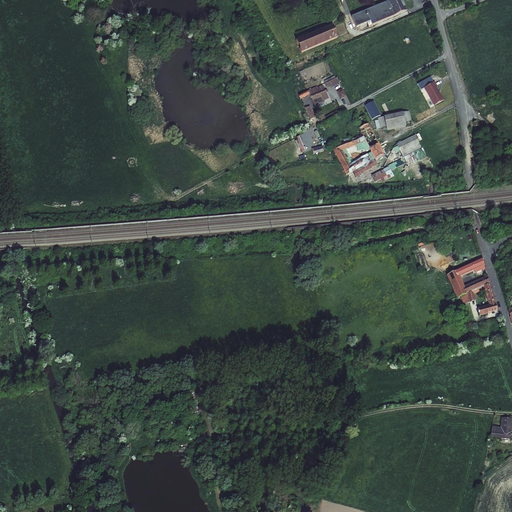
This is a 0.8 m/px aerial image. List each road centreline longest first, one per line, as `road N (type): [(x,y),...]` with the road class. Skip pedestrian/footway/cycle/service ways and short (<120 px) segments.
road 1 (track): [(176,196),(447,54)]
road 2 (track): [(214,436),(322,431),(351,416),(415,405),(511,413)]
road 3 (residential): [(438,17),(470,180)]
